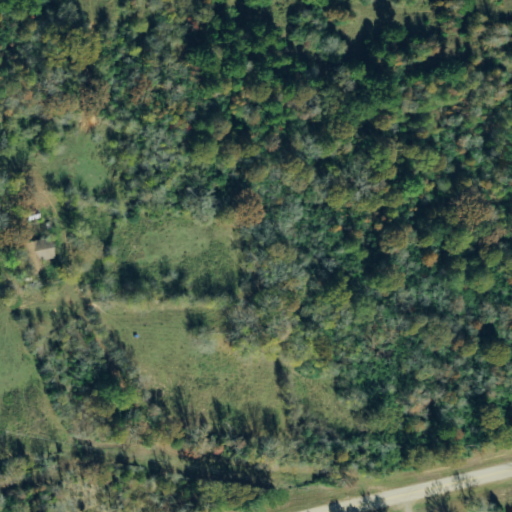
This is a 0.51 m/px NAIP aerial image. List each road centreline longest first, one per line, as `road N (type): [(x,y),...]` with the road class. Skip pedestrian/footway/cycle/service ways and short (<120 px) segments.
road 1 (residential): [(328,511),(293,454),(174,440),(0,485)]
road 2 (tertiary): [(323,511),(511,469)]
